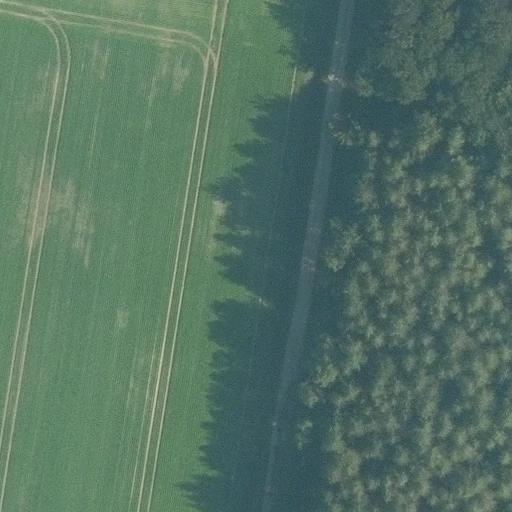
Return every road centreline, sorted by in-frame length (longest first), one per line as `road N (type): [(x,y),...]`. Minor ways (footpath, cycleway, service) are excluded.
road 1 (track): [(263,511),(341,0)]
road 2 (track): [(511,121),(328,91)]
